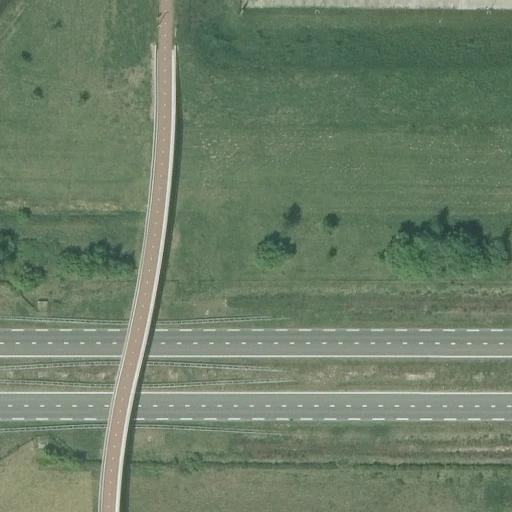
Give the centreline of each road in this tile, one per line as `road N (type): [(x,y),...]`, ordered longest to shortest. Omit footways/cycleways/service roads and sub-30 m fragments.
road 1 (primary): [(0,408),(511,409)]
road 2 (primary): [(511,347),(0,347)]
